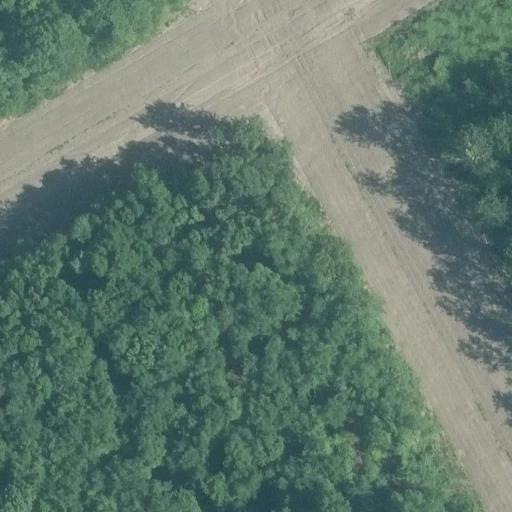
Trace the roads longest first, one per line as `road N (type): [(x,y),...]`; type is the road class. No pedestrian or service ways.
road 1 (track): [(511,432),(270,0)]
road 2 (track): [(284,27),(0,191)]
